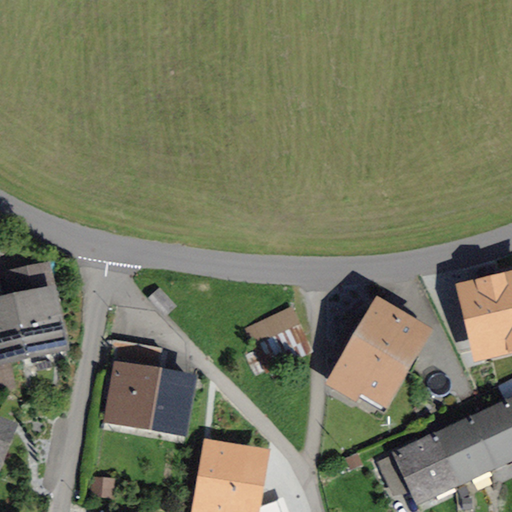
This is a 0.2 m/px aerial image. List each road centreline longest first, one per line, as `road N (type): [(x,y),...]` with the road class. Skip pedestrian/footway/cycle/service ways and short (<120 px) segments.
road 1 (residential): [(511,235),(368,267),(212,264),(110,246)]
road 2 (residential): [(318,511),(276,438),(133,292),(104,280)]
road 3 (residential): [(104,280),(60,511)]
